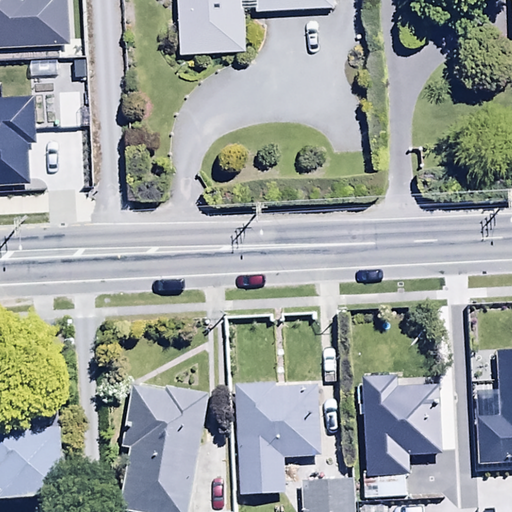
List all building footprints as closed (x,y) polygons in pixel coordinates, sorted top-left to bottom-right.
[(253,10),(253,14),(333,11),(332,0),(173,0),(176,57),(245,55),(243,11),(253,10)] [(358,380),(362,511),(405,511),(404,477),(409,477),(408,458),(440,457),(438,389),(420,389),(420,384),(396,384),(396,379),(358,380)] [(275,385),(233,387),(239,498),(301,495),(301,511),(350,511),(349,483),(314,485),(313,459),(318,459),(315,390),(275,391),(275,385)] [(189,511),(206,399),(129,387),(120,451),(125,452),(116,511),(189,511)] [(0,503),(63,501),(58,390),(0,392),(0,503)] [(511,394),(485,395),(486,448),(507,447),(507,452),(511,451),(511,394)]
